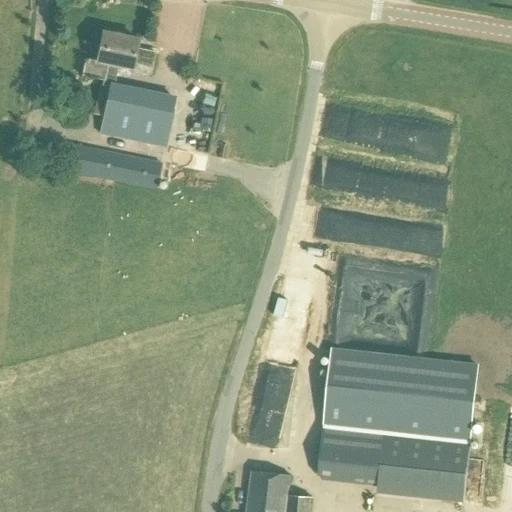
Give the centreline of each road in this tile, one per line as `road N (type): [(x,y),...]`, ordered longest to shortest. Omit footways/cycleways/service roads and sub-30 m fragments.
road 1 (unclassified): [(210,511),(220,431),(293,185),(325,2)]
road 2 (tertiary): [(511,33),(325,2)]
